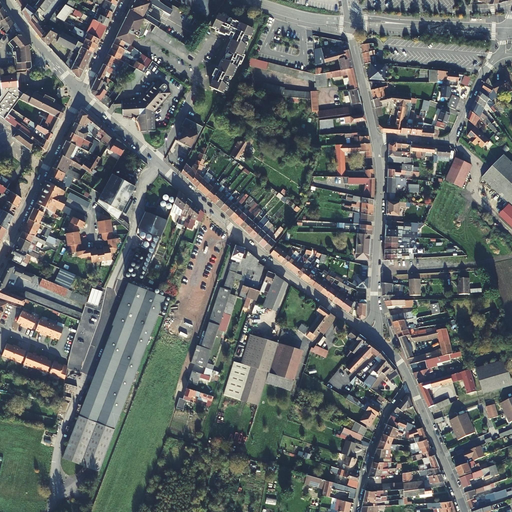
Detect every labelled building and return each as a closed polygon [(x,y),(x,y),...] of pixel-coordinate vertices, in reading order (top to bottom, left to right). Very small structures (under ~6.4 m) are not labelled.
[(15,0),(15,1),(21,11),(26,4),(29,0),(15,0)] [(35,13),(44,0),(39,0),(35,5),(33,3),(30,7),(26,4),(21,11),(28,22),(35,13)] [(44,0),(35,13),(38,18),(41,15),(40,14),(43,11),(45,12),(53,0),(44,0)] [(72,0),(68,0),(66,5),(72,8),(76,2),(72,0)] [(88,0),(95,4),(112,13),(116,6),(104,0),(88,0)] [(155,26),(158,28),(161,22),(145,13),(150,2),(167,13),(168,9),(158,1),(159,0),(134,0),(130,10),(150,23),(155,26)] [(95,12),(109,20),(112,13),(95,4),(92,10),(95,12)] [(57,17),(64,21),(73,9),(72,8),(66,5),(65,5),(57,17)] [(0,22),(1,22),(3,27),(11,20),(3,7),(0,10),(0,22)] [(89,17),(75,10),(73,13),(87,20),(89,17)] [(130,10),(119,30),(134,39),(135,36),(139,38),(143,36),(150,23),(130,10)] [(91,18),(93,19),(105,25),(106,26),(109,20),(95,12),(91,18)] [(44,26),(40,20),(38,18),(35,13),(28,22),(40,38),(44,32),(42,28),(44,26)] [(229,36),(229,35),(235,22),(232,20),(232,19),(231,19),(230,18),(229,18),(226,17),(226,15),(217,16),(211,28),(218,31),(217,33),(222,35),(223,33),(229,36)] [(56,23),(61,26),(64,27),(67,29),(68,26),(72,29),(74,26),(67,22),(64,21),(57,17),(56,17),(53,21),(56,23)] [(74,26),(79,29),(82,30),(84,26),(82,24),(69,17),(67,22),(74,26)] [(86,33),(99,39),(106,26),(105,25),(93,19),(86,33)] [(3,27),(7,32),(13,24),(11,20),(3,27)] [(232,36),(239,22),(236,21),(235,22),(229,35),(232,36)] [(227,88),(225,86),(227,83),(228,83),(229,81),(229,79),(230,77),(232,77),(236,67),(237,67),(246,47),(245,45),(246,43),(247,43),(248,42),(248,41),(248,39),(249,37),(251,37),(255,30),(239,22),(232,36),(227,47),(229,49),(228,51),(227,52),(226,52),(225,53),(225,54),(226,56),(224,58),(222,57),(217,67),(215,66),(211,76),(212,77),(208,87),(220,92),(227,88)] [(50,25),(44,32),(40,38),(48,46),(54,37),(58,39),(62,32),(59,30),(52,27),(50,25)] [(191,49),(158,28),(155,26),(151,32),(187,55),(188,53),(191,49)] [(96,45),(76,34),(67,29),(64,27),(62,32),(78,41),(83,44),(94,49),(96,45)] [(96,45),(99,39),(86,33),(82,30),(79,29),(76,34),(96,45)] [(134,39),(119,30),(117,35),(116,38),(130,46),(132,43),(134,39)] [(58,39),(57,42),(68,48),(72,51),(75,45),(78,41),(62,32),(58,39)] [(203,32),(191,49),(188,53),(194,58),(209,35),(203,32)] [(13,48),(14,52),(15,52),(15,57),(17,70),(27,70),(31,66),(30,50),(32,47),(21,36),(17,35),(9,43),(13,48)] [(116,38),(113,43),(113,44),(124,50),(130,53),(133,48),(130,46),(116,38)] [(78,41),(75,45),(81,48),(78,55),(72,52),(69,58),(75,62),(73,65),(73,66),(83,71),(92,53),(82,47),(83,44),(78,41)] [(113,44),(113,43),(110,49),(111,49),(122,55),(124,50),(113,44)] [(374,50),(373,47),(368,48),(368,43),(360,45),(362,53),(374,50)] [(94,49),(83,44),(82,47),(92,53),(94,49)] [(350,58),(348,49),(323,56),(321,47),(314,49),(315,65),(338,59),(344,58),(344,60),(350,58)] [(68,59),(69,58),(72,52),(72,51),(68,48),(64,57),(68,59)] [(121,56),(122,55),(111,49),(110,49),(107,54),(108,54),(119,60),(121,56)] [(141,53),(136,61),(144,67),(146,69),(147,69),(152,61),(141,53)] [(113,69),(111,72),(112,72),(113,73),(115,74),(116,72),(114,70),(119,60),(108,54),(107,54),(103,63),(103,64),(113,69)] [(133,67),(136,68),(141,71),(144,67),(136,61),(127,57),(126,59),(127,59),(134,64),(133,67)] [(315,74),(249,57),(248,64),(268,70),(268,69),(316,82),(315,74)] [(344,58),(338,59),(340,67),(327,70),(327,73),(352,68),(350,58),(344,60),(344,58)] [(136,68),(133,67),(123,62),(121,67),(132,74),(135,69),(136,68)] [(68,63),(67,66),(76,77),(80,78),(83,71),(73,66),(73,65),(68,63)] [(105,75),(108,76),(111,72),(113,69),(103,64),(103,63),(99,70),(96,78),(102,81),(105,75)] [(384,66),(371,65),(370,72),(371,72),(371,78),(377,79),(377,78),(383,78),(384,66)] [(135,69),(132,74),(122,88),(122,89),(132,89),(144,72),(141,71),(136,68),(135,69)] [(321,74),(315,74),(316,82),(316,83),(314,84),(314,87),(327,85),(326,78),(347,75),(350,90),(357,89),(352,68),(327,73),(321,74)] [(458,74),(448,73),(447,71),(437,70),(437,74),(437,79),(457,81),(458,74)] [(9,114),(12,109),(20,99),(23,94),(18,90),(16,76),(0,77),(0,85),(0,95),(0,115),(5,119),(9,114)] [(91,93),(94,95),(95,95),(100,87),(103,83),(102,83),(102,82),(102,81),(96,78),(90,88),(91,93)] [(492,86),(496,94),(505,89),(508,94),(511,91),(511,89),(506,79),(492,86)] [(121,102),(121,107),(121,114),(132,117),(136,121),(140,131),(154,130),(153,115),(155,113),(153,111),(170,92),(168,90),(168,89),(169,88),(169,87),(169,85),(168,83),(166,82),(165,81),(163,81),(162,81),(160,83),(157,81),(140,99),(138,97),(136,99),(121,100),(121,102)] [(284,94),(284,96),(310,99),(311,112),(318,112),(317,91),(310,92),(285,89),(285,87),(264,85),(263,92),(284,94)] [(372,99),(389,95),(387,89),(388,89),(387,86),(380,87),(370,90),(372,99)] [(94,95),(100,100),(100,99),(104,93),(106,91),(103,89),(100,87),(95,95),(94,95)] [(351,105),(353,104),(360,103),(357,89),(350,90),(348,91),(349,96),(350,102),(351,105)] [(28,103),(38,108),(50,114),(60,119),(63,113),(62,109),(63,107),(57,104),(56,101),(39,91),(33,93),(28,90),(26,93),(23,94),(20,99),(28,103)] [(100,100),(104,104),(104,103),(108,97),(104,93),(100,99),(100,100)] [(399,102),(399,103),(396,126),(382,125),(382,121),(378,121),(380,130),(382,132),(399,133),(406,103),(408,103),(410,103),(410,97),(397,96),(390,95),(389,95),(372,99),(377,117),(380,117),(378,107),(382,106),(382,107),(387,106),(386,102),(390,101),(399,102)] [(460,98),(452,95),(447,106),(455,109),(460,98)] [(478,96),(476,101),(476,102),(478,103),(485,108),(485,106),(490,110),(491,109),(487,103),(479,97),(478,96)] [(104,103),(104,104),(109,108),(109,107),(112,104),(113,101),(108,97),(104,103)] [(113,101),(112,104),(116,107),(121,107),(121,102),(115,98),(113,101)] [(60,119),(50,114),(45,123),(27,112),(26,113),(23,111),(26,107),(28,103),(20,99),(12,109),(20,114),(25,117),(49,131),(48,132),(53,134),(60,119)] [(476,108),(487,117),(488,115),(483,110),(485,108),(478,103),(476,102),(476,101),(473,106),(476,108)] [(28,103),(26,107),(36,112),(38,108),(28,103)] [(360,103),(353,104),(354,106),(318,112),(319,118),(362,112),(360,103)] [(408,118),(406,117),(407,111),(408,103),(406,103),(399,133),(405,134),(408,118)] [(491,128),(494,131),(496,129),(490,123),(489,123),(486,120),(487,117),(476,108),(473,106),(471,111),(472,112),(491,128)] [(18,116),(20,114),(12,109),(9,114),(16,119),(18,116)] [(92,124),(94,126),(96,121),(81,109),(74,122),(82,126),(89,129),(91,132),(91,131),(89,130),(92,124)] [(435,126),(444,129),(450,114),(440,111),(435,126)] [(476,127),(482,132),(484,130),(479,125),(477,123),(478,122),(479,120),(486,127),(489,130),(491,128),(472,112),(471,111),(468,119),(468,120),(472,123),(473,124),(475,126),(476,127)] [(405,134),(410,134),(414,114),(412,113),(411,118),(408,118),(405,134)] [(350,123),(365,120),(364,115),(344,117),(345,122),(350,122),(350,123)] [(25,117),(24,119),(23,121),(36,128),(35,129),(43,134),(41,137),(44,138),(49,142),(53,134),(48,132),(49,131),(25,117)] [(93,131),(91,131),(91,132),(95,138),(97,135),(101,126),(96,121),(94,126),(95,127),(93,131)] [(192,125),(184,121),(182,126),(184,127),(178,140),(191,148),(198,134),(190,130),(192,125)] [(70,132),(92,142),(94,139),(91,137),(90,135),(87,134),(88,132),(81,128),(82,126),(74,122),(70,132)] [(49,142),(44,138),(43,141),(22,125),(19,130),(37,143),(45,150),(49,142)] [(422,125),(420,135),(433,136),(434,130),(434,126),(422,125)] [(104,135),(107,131),(101,126),(97,135),(101,139),(104,135)] [(487,145),(490,141),(482,132),(476,127),(475,126),(472,129),(473,130),(468,136),(472,140),(476,144),(478,142),(482,146),(485,143),(487,145)] [(37,143),(19,130),(13,138),(31,151),(37,143)] [(104,135),(110,140),(113,136),(107,131),(104,135)] [(78,146),(80,148),(83,143),(91,147),(93,143),(92,142),(70,132),(66,141),(75,145),(78,146)] [(366,132),(351,133),(351,137),(359,137),(359,144),(368,143),(368,136),(366,136),(366,132)] [(110,142),(109,144),(108,146),(107,148),(120,156),(125,146),(113,136),(110,140),(109,141),(110,142)] [(250,147),(253,141),(246,136),(241,144),(238,142),(235,147),(230,155),(237,160),(247,145),(250,147)] [(81,166),(91,173),(101,158),(82,148),(81,151),(92,157),(88,164),(78,158),(71,155),(75,145),(66,141),(59,154),(76,163),(81,165),(81,166)] [(345,177),(345,170),(344,152),(365,151),(365,158),(372,158),(369,143),(368,143),(359,144),(335,145),(337,177),(345,177)] [(395,152),(401,152),(401,147),(407,148),(407,144),(391,143),(389,144),(388,150),(395,151),(395,152)] [(78,146),(75,145),(71,155),(78,158),(79,156),(75,153),(78,146)] [(422,146),(410,145),(410,151),(416,151),(419,152),(418,154),(418,159),(421,159),(422,146)] [(434,153),(434,147),(422,146),(421,159),(424,160),(425,152),(434,153)] [(181,173),(191,182),(204,154),(206,149),(204,147),(201,153),(200,153),(195,164),(193,165),(191,168),(185,163),(181,173)] [(434,153),(433,155),(437,156),(449,158),(449,156),(453,157),(454,149),(434,147),(434,153)] [(56,161),(62,164),(68,167),(69,164),(74,167),(76,163),(59,154),(56,161)] [(197,186),(202,178),(199,175),(204,164),(202,163),(206,155),(204,154),(191,182),(196,187),(197,186)] [(511,177),(511,161),(505,154),(496,163),(511,177)] [(292,159),(287,156),(283,162),(289,165),(292,159)] [(455,157),(445,180),(462,187),(472,165),(455,157)] [(61,165),(62,164),(56,161),(53,168),(62,172),(65,167),(61,165)] [(511,177),(496,163),(492,168),(482,178),(509,205),(511,201),(511,177)] [(64,173),(62,172),(53,168),(50,173),(62,179),(64,173)] [(394,175),(399,175),(400,175),(419,176),(419,172),(412,171),(401,170),(393,170),(388,169),(387,177),(394,177),(394,175)] [(365,170),(365,178),(374,178),(374,177),(373,170),(367,170),(365,170)] [(79,180),(92,188),(98,179),(91,173),(85,172),(83,175),(80,180),(79,180)] [(48,177),(60,183),(61,180),(62,179),(50,173),(48,177)] [(0,184),(7,189),(11,182),(0,174),(0,184)] [(97,202),(128,230),(129,224),(121,217),(118,220),(117,219),(135,186),(134,186),(136,180),(132,177),(129,183),(112,174),(97,202)] [(196,187),(201,191),(202,191),(208,183),(210,181),(212,178),(209,176),(205,181),(202,178),(197,186),(196,187)] [(65,185),(60,183),(48,177),(46,181),(62,190),(65,185)] [(401,189),(404,186),(409,187),(409,192),(418,193),(419,186),(417,186),(417,185),(411,184),(411,185),(406,185),(407,179),(399,178),(394,177),(387,177),(387,192),(395,193),(395,187),(401,189)] [(363,197),(373,200),(374,178),(365,178),(348,178),(348,184),(365,184),(363,197)] [(35,203),(44,207),(52,212),(54,213),(56,208),(60,211),(63,205),(65,202),(67,198),(62,196),(64,191),(62,190),(46,181),(41,191),(35,203)] [(211,186),(208,183),(202,191),(201,191),(206,196),(206,195),(213,188),(216,183),(215,181),(212,184),(211,186)] [(0,196),(5,200),(7,201),(17,208),(22,199),(13,193),(7,189),(0,184),(0,196)] [(221,186),(219,185),(215,190),(213,188),(206,195),(206,196),(210,200),(211,199),(218,190),(221,186)] [(457,187),(454,189),(465,202),(468,199),(457,187)] [(226,193),(225,192),(227,190),(225,188),(220,193),(218,190),(211,199),(210,200),(215,204),(226,193)] [(172,207),(176,210),(182,195),(182,194),(178,191),(178,192),(172,207)] [(394,201),(395,193),(387,192),(386,201),(394,201)] [(90,203),(69,193),(67,198),(87,208),(90,203)] [(215,204),(220,209),(228,199),(230,197),(226,193),(215,204)] [(176,210),(181,214),(187,199),(187,198),(182,194),(182,195),(176,210)] [(363,197),(358,196),(358,199),(355,198),(354,201),(355,201),(358,202),(373,205),(373,200),(363,197)] [(181,214),(180,215),(183,216),(182,220),(179,219),(178,221),(176,225),(176,227),(180,229),(187,213),(191,202),(187,198),(187,199),(181,214)] [(220,209),(224,213),(225,212),(232,204),(228,199),(220,209)] [(13,216),(17,208),(7,201),(2,210),(13,216)] [(373,205),(358,202),(357,204),(354,204),(355,201),(354,201),(351,201),(350,206),(372,210),(373,205)] [(386,201),(385,215),(399,216),(399,206),(406,207),(406,202),(394,201),(386,201)] [(191,202),(187,213),(188,214),(183,226),(186,227),(195,205),(191,202)] [(33,208),(41,212),(44,207),(35,203),(33,208)] [(229,217),(234,222),(242,212),(249,205),(246,203),(242,207),(240,210),(238,208),(230,216),(229,217)] [(224,213),(229,217),(230,216),(238,208),(240,206),(237,204),(235,206),(232,204),(225,212),(224,213)] [(73,216),(85,222),(87,217),(63,205),(60,211),(72,217),(73,216)] [(163,217),(166,208),(159,205),(155,214),(163,217)] [(192,229),(196,218),(199,209),(195,205),(186,227),(192,229)] [(239,225),(239,226),(244,230),(252,221),(258,214),(257,212),(260,209),(257,206),(253,210),(251,212),(254,215),(253,216),(252,216),(250,219),(247,216),(239,225)] [(349,211),(353,212),(353,210),(357,211),(357,213),(372,215),(372,210),(350,206),(350,209),(349,211)] [(33,208),(28,219),(40,224),(47,228),(51,229),(52,226),(40,220),(43,213),(41,212),(33,208)] [(234,222),(239,226),(239,225),(247,216),(251,212),(253,210),(251,208),(245,215),(242,212),(234,222)] [(13,216),(2,210),(0,214),(0,225),(7,229),(13,216)] [(165,224),(167,220),(145,211),(137,228),(160,237),(164,226),(165,224)] [(349,211),(348,211),(347,218),(352,219),(353,215),(360,217),(360,220),(364,221),(372,222),(372,215),(357,213),(353,212),(349,211)] [(72,217),(67,227),(68,232),(65,233),(66,239),(67,245),(68,245),(69,248),(69,252),(76,251),(76,256),(80,257),(86,257),(86,260),(90,260),(91,262),(101,261),(111,259),(110,253),(114,252),(116,248),(115,243),(119,243),(118,238),(112,239),(112,235),(111,232),(112,232),(111,225),(110,219),(107,220),(107,216),(101,213),(99,217),(101,218),(101,220),(97,221),(97,227),(98,234),(103,233),(104,236),(104,240),(107,240),(107,244),(108,244),(108,246),(102,247),(103,252),(99,252),(96,252),(95,248),(89,249),(85,249),(85,250),(77,251),(77,247),(76,247),(75,244),(80,243),(79,237),(78,231),(75,231),(75,228),(76,225),(82,228),(85,222),(73,216),(72,217)] [(24,227),(36,232),(39,234),(41,229),(38,228),(40,224),(28,219),(24,227)] [(385,220),(385,237),(397,237),(397,234),(402,234),(402,233),(405,233),(405,235),(417,235),(418,223),(417,223),(404,222),(404,231),(398,230),(398,226),(391,226),(392,221),(386,220),(385,220)] [(244,230),(248,234),(257,225),(252,221),(244,230)] [(261,229),(264,226),(262,224),(259,227),(257,225),(248,234),(253,239),(254,238),(261,229)] [(22,231),(34,236),(36,232),(24,227),(22,231)] [(253,239),(258,243),(258,242),(266,234),(261,229),(254,238),(253,239)] [(19,237),(31,243),(34,236),(22,231),(19,237)] [(359,234),(357,233),(355,259),(368,260),(370,235),(369,235),(359,234)] [(258,243),(262,247),(263,247),(271,238),(266,234),(258,242),(258,243)] [(263,247),(262,247),(267,252),(275,242),(278,239),(274,235),(271,238),(263,247)] [(46,239),(46,241),(52,244),(54,244),(56,239),(48,236),(47,238),(46,239)] [(36,246),(31,243),(19,237),(17,242),(28,248),(37,252),(38,253),(39,250),(35,247),(36,246)] [(14,248),(25,253),(26,253),(28,248),(17,242),(14,248)] [(283,252),(284,250),(281,248),(283,244),(281,243),(280,245),(277,244),(270,254),(277,259),(283,252)] [(218,327),(225,308),(226,302),(229,294),(234,278),(241,257),(244,250),(244,249),(244,248),(235,245),(230,259),(235,260),(234,263),(232,262),(223,288),(220,287),(201,346),(196,345),(190,362),(191,362),(205,367),(205,366),(207,362),(218,327)] [(14,248),(11,254),(14,255),(12,260),(20,264),(22,261),(25,253),(14,248)] [(36,255),(34,254),(33,257),(41,260),(45,253),(39,250),(38,253),(37,252),(36,255)] [(290,257),(284,265),(288,268),(294,260),(295,259),(296,258),(298,255),(299,253),(295,250),(295,251),(292,254),(290,257)] [(234,278),(240,280),(241,275),(245,277),(243,281),(238,297),(245,299),(245,298),(251,280),(257,263),(258,260),(248,251),(245,259),(242,257),(241,257),(234,278)] [(280,262),(284,265),(290,257),(292,254),(288,251),(287,253),(286,254),(280,262)] [(283,252),(277,259),(280,262),(286,254),(283,252)] [(302,258),(298,255),(296,258),(295,259),(294,260),(298,263),(300,260),(302,258)] [(307,260),(303,257),(302,258),(300,260),(298,263),(292,271),(296,274),(302,267),(304,263),(306,261),(307,260)] [(294,260),(288,268),(292,271),(298,263),(294,260)] [(311,263),(307,260),(306,261),(304,263),(302,267),(296,274),(300,277),(306,269),(308,267),(310,264),(311,263)] [(0,276),(0,289),(3,290),(8,279),(13,281),(16,275),(14,274),(11,273),(14,266),(7,263),(0,276)] [(263,265),(257,263),(251,280),(257,282),(263,265)] [(354,281),(352,284),(357,286),(359,288),(366,288),(368,267),(367,266),(360,265),(359,276),(357,276),(356,282),(354,281)] [(310,272),(311,270),(311,269),(308,267),(306,269),(300,277),(304,280),(310,272)] [(34,275),(17,268),(14,274),(16,275),(32,282),(34,275)] [(61,286),(64,287),(68,289),(75,275),(60,269),(54,283),(55,284),(58,285),(61,286)] [(314,272),(311,270),(310,272),(304,280),(308,283),(313,276),(314,272)] [(266,283),(263,292),(259,304),(262,305),(274,274),(267,271),(263,282),(266,283)] [(308,283),(312,286),(318,279),(320,276),(320,275),(321,274),(318,272),(317,274),(314,272),(313,276),(308,283)] [(327,274),(326,275),(330,277),(335,280),(340,282),(341,283),(343,281),(337,277),(336,279),(328,273),(327,274)] [(287,283),(274,274),(262,305),(262,306),(275,311),(287,283)] [(318,279),(322,282),(325,284),(328,281),(320,275),(320,276),(318,279)] [(459,278),(459,285),(459,294),(470,294),(469,278),(459,278)] [(312,286),(316,289),(322,282),(318,279),(312,286)] [(421,295),(420,279),(409,280),(410,296),(421,295)] [(256,302),(260,291),(260,290),(256,289),(258,282),(257,282),(251,280),(245,298),(256,302)] [(316,289),(320,292),(321,292),(326,285),(325,284),(322,282),(316,289)] [(399,295),(400,292),(393,292),(393,284),(383,283),(383,296),(384,296),(399,296),(399,295)] [(164,297),(129,284),(63,458),(98,471),(115,427),(117,422),(120,423),(122,417),(119,415),(131,384),(134,385),(139,372),(136,371),(164,297)] [(321,292),(320,292),(324,295),(325,294),(330,287),(326,285),(321,292)] [(325,294),(324,295),(328,298),(329,297),(334,290),(335,289),(332,286),(331,288),(330,287),(325,294)] [(19,297),(13,294),(3,290),(0,289),(0,297),(18,303),(21,305),(23,305),(26,299),(23,298),(19,297)] [(328,298),(332,301),(333,300),(338,293),(334,290),(329,297),(328,298)] [(366,293),(356,291),(356,294),(355,299),(356,299),(366,300),(366,293)] [(333,300),(332,301),(336,304),(337,303),(342,296),(338,293),(333,300)] [(344,309),(350,301),(349,301),(349,297),(350,297),(351,293),(348,293),(346,299),(341,306),(340,307),(344,309)] [(355,299),(356,294),(355,293),(354,293),(353,298),(352,297),(350,302),(350,301),(344,309),(348,312),(354,302),(355,302),(355,299)] [(229,294),(226,302),(232,304),(234,296),(229,294)] [(337,303),(336,304),(340,307),(341,306),(346,299),(342,296),(337,303)] [(385,302),(388,309),(406,308),(403,301),(385,302)] [(430,303),(432,314),(440,312),(438,301),(430,303)] [(353,311),(351,315),(358,320),(365,317),(366,304),(365,304),(357,304),(356,311),(353,311)] [(330,313),(319,306),(316,311),(321,314),(309,331),(306,335),(311,339),(314,335),(315,336),(318,331),(329,314),(330,313)] [(225,308),(218,327),(225,330),(229,319),(228,315),(230,309),(225,308)] [(29,314),(22,311),(16,321),(21,323),(20,325),(23,326),(29,314)] [(318,331),(323,335),(335,318),(335,317),(330,313),(329,314),(318,331)] [(37,318),(29,314),(23,326),(27,328),(27,327),(32,328),(32,327),(36,329),(39,321),(36,320),(37,318)] [(404,321),(408,320),(412,319),(414,319),(412,314),(391,318),(393,323),(394,323),(404,321)] [(89,317),(73,361),(84,365),(100,321),(89,317)] [(47,321),(40,318),(39,321),(36,329),(35,329),(40,331),(39,333),(42,334),(47,321)] [(51,335),(55,324),(47,321),(42,334),(46,335),(47,334),(51,335)] [(336,331),(343,323),(340,321),(333,329),(336,331)] [(394,323),(393,323),(395,329),(396,329),(407,326),(404,321),(394,323)] [(59,338),(63,327),(55,324),(51,335),(50,337),(54,338),(54,337),(59,338)] [(300,325),(297,329),(303,334),(306,330),(300,325)] [(398,333),(397,333),(399,338),(400,338),(437,331),(436,328),(427,330),(426,330),(414,332),(413,330),(411,330),(408,331),(398,333)] [(352,329),(351,329),(348,334),(356,340),(349,349),(349,350),(347,353),(350,356),(365,340),(365,339),(352,329)] [(399,338),(407,360),(409,360),(409,365),(410,365),(425,361),(448,355),(453,354),(447,329),(446,329),(437,331),(400,338),(399,338)] [(269,373),(278,343),(249,334),(240,364),(250,367),(268,372),(269,373)] [(346,361),(349,363),(365,346),(369,343),(370,343),(365,339),(365,340),(350,356),(346,361)] [(312,352),(335,361),(336,360),(330,355),(324,353),(327,345),(318,342),(314,348),(313,349),(311,351),(312,352)] [(302,351),(278,343),(269,373),(294,380),(302,351)] [(345,367),(350,372),(365,356),(368,358),(372,353),(376,356),(376,355),(381,351),(370,343),(369,343),(365,346),(349,363),(345,367)] [(6,344),(1,355),(11,359),(16,347),(12,345),(12,346),(6,344)] [(19,349),(19,348),(16,347),(11,359),(20,363),(21,361),(24,361),(27,354),(24,353),(25,351),(19,349)] [(381,351),(376,355),(381,360),(363,383),(368,387),(369,386),(378,374),(390,363),(381,351)] [(32,353),(31,355),(27,353),(27,354),(24,361),(23,364),(30,367),(35,356),(36,354),(32,353)] [(434,367),(437,366),(437,364),(450,361),(448,355),(425,361),(427,369),(431,368),(434,367)] [(40,356),(39,357),(35,356),(30,367),(38,370),(43,357),(40,356)] [(46,360),(47,359),(43,357),(38,370),(46,373),(47,371),(49,372),(52,364),(50,363),(50,362),(46,360)] [(511,381),(505,360),(484,366),(476,368),(482,389),(511,381)] [(56,364),(57,363),(53,361),(52,364),(49,372),(48,374),(58,378),(58,377),(64,379),(66,367),(63,365),(62,367),(56,364)] [(374,392),(377,388),(383,380),(381,379),(389,371),(391,372),(395,368),(390,363),(378,374),(379,378),(378,377),(369,388),(374,392)] [(206,368),(205,367),(203,374),(192,370),(188,382),(196,384),(199,377),(208,380),(212,370),(206,368)] [(242,392),(261,398),(266,383),(265,382),(268,372),(250,367),(242,392)] [(414,374),(413,374),(415,379),(420,378),(421,382),(430,379),(429,376),(434,375),(431,368),(427,369),(414,374)] [(476,391),(482,390),(482,389),(476,368),(470,370),(476,391)] [(317,377),(304,369),(303,372),(303,373),(316,380),(317,377)] [(483,394),(482,390),(476,391),(470,370),(466,371),(461,373),(467,394),(468,398),(483,394)] [(291,390),(294,380),(269,373),(268,372),(265,382),(266,383),(291,390)] [(456,397),(467,394),(461,373),(451,375),(452,381),(451,382),(456,397)] [(419,385),(418,385),(430,413),(450,404),(448,399),(434,405),(429,394),(427,389),(430,388),(451,382),(452,381),(451,375),(442,378),(439,379),(419,385)] [(212,397),(186,388),(182,398),(189,401),(191,395),(197,397),(204,399),(207,400),(205,406),(209,407),(213,397),(212,397)] [(377,388),(374,392),(378,395),(389,403),(392,399),(377,388)] [(356,405),(357,405),(375,416),(381,406),(385,400),(378,395),(374,401),(371,402),(370,403),(367,408),(363,406),(358,402),(356,405)] [(394,417),(396,416),(400,410),(402,411),(406,406),(407,409),(413,406),(408,396),(406,396),(390,416),(394,417)] [(511,409),(507,400),(499,404),(504,413),(511,409)] [(69,403),(63,401),(61,408),(67,410),(69,403)] [(375,416),(357,405),(355,408),(358,410),(359,411),(364,414),(362,417),(360,420),(369,426),(375,416)] [(489,420),(497,417),(495,410),(492,411),(490,405),(485,407),(489,420)] [(461,427),(469,423),(465,414),(457,418),(461,427)] [(395,418),(394,417),(390,416),(386,424),(387,425),(395,428),(397,423),(393,421),(395,418)] [(365,428),(358,423),(353,420),(347,417),(344,421),(353,425),(351,430),(362,436),(365,428)] [(461,427),(457,418),(448,421),(453,431),(461,427)] [(397,423),(395,428),(398,429),(403,432),(403,431),(409,432),(411,424),(405,422),(398,419),(398,420),(397,423)] [(474,433),(469,423),(461,427),(465,436),(474,433)] [(386,424),(384,429),(385,429),(395,434),(396,434),(401,435),(403,435),(403,432),(398,429),(395,428),(387,425),(386,424)] [(339,437),(345,439),(347,434),(361,440),(363,436),(362,436),(351,430),(343,427),(339,437)] [(410,438),(418,435),(423,433),(424,433),(422,427),(421,428),(409,432),(408,436),(408,438),(409,438),(410,438)] [(457,440),(465,436),(461,427),(453,431),(457,440)] [(382,434),(392,437),(394,438),(395,434),(385,429),(384,429),(382,434)] [(411,440),(410,438),(409,438),(408,438),(408,440),(409,445),(413,443),(416,442),(425,439),(426,439),(424,433),(423,433),(418,435),(419,437),(414,438),(414,439),(411,440)] [(382,434),(379,440),(380,441),(390,444),(399,445),(399,442),(394,442),(394,443),(390,442),(392,437),(382,434)] [(428,445),(426,439),(425,439),(416,442),(418,448),(427,445),(428,445)] [(346,455),(350,457),(355,443),(346,440),(342,454),(346,455)] [(379,440),(376,449),(377,449),(387,450),(390,444),(380,441),(379,440)] [(471,457),(473,460),(483,456),(479,446),(467,451),(463,453),(462,453),(465,459),(471,457)] [(377,449),(376,449),(373,458),(379,458),(384,458),(385,452),(391,453),(391,456),(402,457),(403,451),(387,450),(377,449)] [(429,450),(420,453),(422,459),(432,456),(432,455),(430,450),(429,450)] [(350,457),(346,455),(343,464),(345,465),(344,470),(351,473),(356,458),(350,457)] [(437,468),(432,455),(432,456),(422,459),(423,463),(423,464),(429,462),(431,469),(437,468)] [(473,460),(455,468),(459,477),(471,472),(469,468),(475,466),(475,465),(473,460)] [(494,460),(479,466),(480,469),(495,463),(494,460)] [(412,471),(411,462),(401,463),(402,473),(409,472),(412,471)] [(465,493),(468,492),(467,487),(470,486),(469,481),(483,475),(485,480),(499,475),(495,465),(459,479),(464,494),(465,493)] [(395,468),(388,468),(381,469),(370,467),(368,477),(387,474),(387,471),(395,470),(396,468),(395,468)] [(437,468),(431,469),(425,469),(419,470),(420,475),(427,474),(428,476),(439,474),(440,474),(437,468)] [(351,473),(344,470),(338,469),(337,474),(342,475),(345,477),(345,478),(349,479),(358,482),(359,475),(351,473)] [(402,473),(402,481),(410,480),(409,472),(402,473)] [(499,475),(501,481),(509,478),(507,472),(499,475)] [(443,481),(440,474),(439,474),(428,476),(429,484),(443,481)] [(347,497),(354,498),(356,489),(325,480),(305,475),(304,483),(323,489),(322,495),(328,497),(330,488),(348,493),(347,497)] [(402,488),(402,491),(403,491),(424,488),(423,481),(402,483),(402,488)] [(402,488),(402,483),(402,482),(381,484),(382,490),(402,488)] [(468,501),(474,499),(473,496),(477,495),(476,494),(491,489),(494,487),(493,484),(468,492),(465,493),(464,494),(467,501),(468,501)] [(403,504),(407,504),(407,497),(410,497),(410,496),(422,494),(425,494),(430,493),(432,492),(432,489),(430,487),(424,488),(403,491),(402,491),(403,494),(403,499),(403,504)] [(346,501),(328,497),(322,495),(321,499),(320,505),(322,506),(324,499),(335,501),(339,502),(338,506),(337,510),(345,511),(348,511),(350,502),(346,501)] [(0,511),(18,511),(21,499),(0,496),(0,511)] [(476,507),(475,503),(487,500),(486,496),(483,496),(474,499),(468,501),(467,501),(470,510),(470,509),(476,507)]
